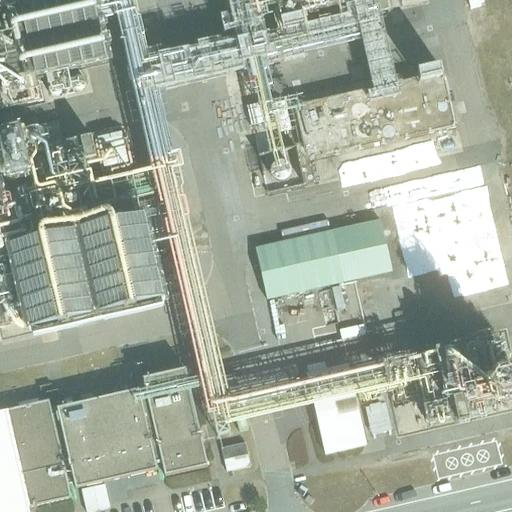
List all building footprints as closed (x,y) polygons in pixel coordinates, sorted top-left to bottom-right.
[(414,407),(421,406),(428,433),(511,408),(511,378),(492,382),(483,342),(435,351),(436,356),(407,362),(406,358),(381,364),(383,368),(225,406),(151,85),(243,63),(250,89),(254,88),(270,154),(283,152),(276,118),(295,113),(307,163),(453,128),(440,69),(392,78),(376,11),(421,0),(229,0),(238,43),(145,65),(130,0),(19,0),(22,10),(19,11),(16,0),(15,0),(0,3),(0,115),(90,92),(86,73),(112,66),(96,0),(61,0),(39,6),(37,0),(112,0),(153,174),(131,179),(121,134),(91,141),(91,138),(50,147),(59,191),(3,204),(0,191),(0,330),(23,325),(26,340),(164,309),(162,302),(166,301),(147,210),(161,208),(208,415),(213,414),(217,438),(229,435),(228,428),(314,408),(324,457),(366,448),(355,400),(409,386),(414,407)] [(432,137),(434,145),(457,139),(455,131),(432,137)] [(430,223),(489,220),(488,196),(429,199),(430,223)] [(255,249),(267,302),(344,284),(331,232),(255,249)] [(142,381),(146,394),(140,396),(139,391),(57,410),(57,415),(52,416),(49,402),(0,413),(0,511),(28,511),(28,509),(71,499),(68,486),(74,485),(75,490),(157,472),(155,466),(161,465),(165,479),(208,469),(185,371),(142,381)] [(365,410),(371,436),(391,432),(385,405),(381,406),(380,404),(369,407),(369,409),(365,410)] [(242,444),(219,450),(225,477),(249,471),(242,444)]
